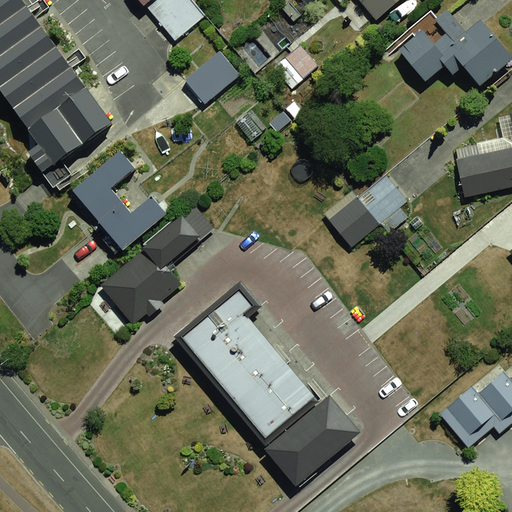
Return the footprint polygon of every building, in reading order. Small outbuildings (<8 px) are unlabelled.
[(23,0),(0,0),(0,91),(38,145),(28,153),(42,172),(61,158),(111,122),(23,0)] [(141,0),(175,41),(205,16),(191,0),(141,0)] [(356,0),(383,31),(417,2),(415,0),(356,0)] [(449,6),(398,52),(427,84),(447,66),(457,77),(466,68),(484,88),(511,62),(511,47),(483,16),(469,29),(449,6)] [(293,41),(262,68),(282,91),(313,64),(293,41)] [(221,53),(187,81),(205,104),(240,75),(221,53)] [(289,93),(277,103),(296,126),(340,88),(326,72),(295,100),(289,93)] [(471,138),(450,154),(459,198),(511,187),(511,104),(501,106),(505,133),(471,138)] [(247,111),(234,123),(255,145),(267,134),(247,111)] [(72,191),(123,250),(166,213),(151,196),(130,212),(112,188),(136,169),(121,151),(72,191)] [(61,158),(42,172),(53,188),(72,174),(61,158)] [(385,177),(359,199),(383,226),(408,205),(385,177)] [(345,188),(316,213),(348,250),(376,225),(345,188)] [(182,284),(167,267),(213,229),(195,207),(100,285),(133,324),(182,284)] [(241,281),(175,336),(265,445),(318,402),(248,317),(262,306),(241,281)] [(447,417),(471,444),(495,423),(504,433),(511,425),(511,376),(489,396),(481,388),(447,417)] [(330,395),(265,449),(296,486),(361,432),(330,395)]
